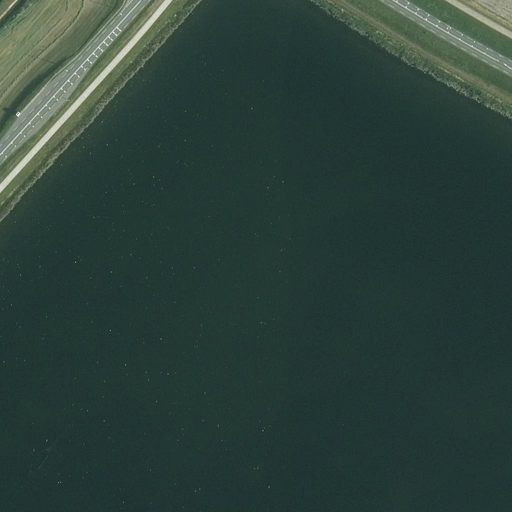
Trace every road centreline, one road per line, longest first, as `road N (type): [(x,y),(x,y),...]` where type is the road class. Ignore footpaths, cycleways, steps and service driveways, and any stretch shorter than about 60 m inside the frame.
road 1 (secondary): [(0,155),(141,0)]
road 2 (secondary): [(511,68),(390,0)]
